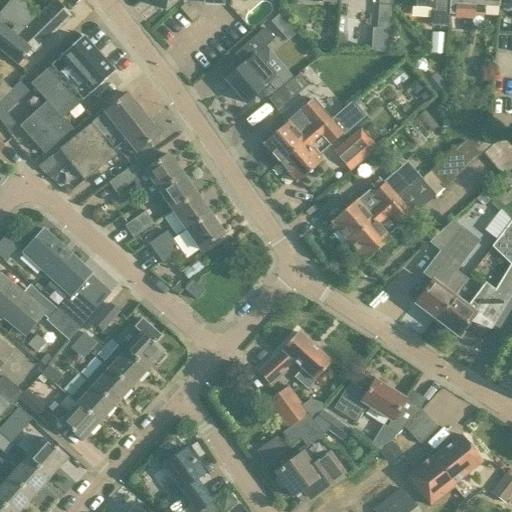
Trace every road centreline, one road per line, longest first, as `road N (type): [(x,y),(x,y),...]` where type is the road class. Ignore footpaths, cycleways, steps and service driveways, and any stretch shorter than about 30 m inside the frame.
road 1 (residential): [(300,268),(106,0)]
road 2 (residential): [(0,209),(26,192),(46,198),(220,355)]
road 3 (residential): [(511,412),(323,296),(300,268)]
road 4 (residential): [(73,511),(187,396)]
road 5 (residential): [(262,511),(187,396)]
